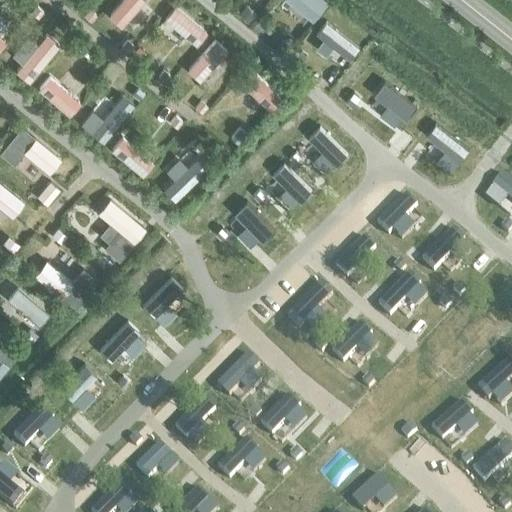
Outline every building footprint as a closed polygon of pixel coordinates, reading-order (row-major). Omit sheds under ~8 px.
[(143,0),(121,0),(108,15),(121,26),(143,0)] [(287,0),(313,20),(328,0),(287,0)] [(164,18),(196,44),(207,31),(174,5),(164,18)] [(350,64),(360,52),(326,25),(316,38),(323,44),(316,53),(326,61),(333,52),(350,64)] [(47,33),(16,71),(28,81),(59,43),(47,33)] [(199,80),(227,50),(215,38),(187,69),(199,80)] [(235,77),(271,110),(282,98),(247,65),(235,77)] [(48,76),(38,88),(70,115),(80,103),(48,76)] [(416,101),(383,76),(374,89),(380,94),(371,106),(393,123),(402,111),(406,114),(416,101)] [(125,87),(101,119),(114,129),(139,97),(125,87)] [(469,144),(435,118),(426,131),(444,145),(435,156),(451,168),(469,144)] [(62,163),(23,130),(0,157),(14,169),(24,157),(49,178),(62,163)] [(320,131),(309,142),(322,156),(313,165),(325,178),(335,168),(337,170),(348,160),(320,131)] [(121,136),(111,149),(143,175),(153,163),(121,136)] [(198,155),(162,189),(174,201),(209,166),(198,155)] [(284,168),(273,179),(286,193),(277,202),(289,214),(299,205),(302,207),(312,197),(284,168)] [(511,179),(501,171),(491,183),(492,184),(484,194),(500,206),(508,196),(511,199),(511,179)] [(0,182),(0,207),(12,217),(24,201),(0,182)] [(416,202),(406,192),(377,221),(388,232),(391,228),(401,238),(414,224),(404,214),(416,202)] [(111,201),(98,217),(110,227),(100,239),(109,247),(104,252),(119,264),(134,247),(147,232),(111,201)] [(245,207),(234,218),(247,231),(238,240),(250,253),(260,243),(262,245),(273,235),(245,207)] [(464,237),(452,226),(422,258),(433,268),(446,255),(456,264),(468,251),(459,242),(464,237)] [(363,233),(334,263),(346,274),(356,263),(366,272),(378,260),(369,251),(375,245),(363,233)] [(46,260),(34,274),(74,307),(97,279),(82,268),(71,281),(46,260)] [(420,282),(408,271),(378,303),(390,314),(405,297),(415,306),(427,293),(418,284),(420,282)] [(183,293),(172,281),(144,310),(164,330),(177,317),(168,308),(183,293)] [(7,297),(38,324),(48,312),(17,286),(7,297)] [(333,301),(322,291),(288,325),(299,336),(305,330),(314,339),(327,326),(318,317),(333,301)] [(129,326),(100,354),(112,366),(124,353),(132,361),(146,347),(138,338),(140,337),(129,326)] [(372,341),(359,330),(332,360),(344,370),(356,357),(366,366),(379,353),(369,344),(372,341)] [(0,380),(21,356),(0,338),(0,380)] [(511,376),(511,353),(476,384),(487,397),(492,394),(500,404),(511,393),(511,388),(506,381),(511,376)] [(258,372),(247,361),(217,393),(228,403),(239,391),(249,401),(262,388),(252,379),(258,372)] [(97,380),(84,367),(60,391),(83,413),(96,400),(86,390),(97,380)] [(472,411),(461,398),(429,425),(440,438),(455,426),(464,436),(478,424),(469,413),(472,411)] [(300,413),(288,402),(261,431),(272,442),(284,429),(295,438),(307,424),(297,416),(300,413)] [(215,417),(204,406),(174,435),(185,446),(188,443),(197,452),(210,439),(202,430),(215,417)] [(42,413),(13,443),(25,454),(38,440),(47,449),(60,436),(51,427),(53,424),(42,413)] [(511,453),(511,447),(504,439),(471,467),(482,480),(511,453)] [(256,457),(244,446),(217,475),(229,486),(241,472),(251,482),(263,468),(254,459),(256,457)] [(179,470),(158,450),(136,473),(148,485),(157,475),(166,484),(179,470)] [(0,472),(0,504),(10,511),(15,511),(23,502),(9,491),(18,480),(3,469),(0,472)] [(379,472),(353,496),(363,507),(375,497),(384,507),(398,494),(389,485),(390,484),(379,472)] [(131,502),(119,491),(99,511),(136,511),(137,511),(129,504),(131,502)] [(209,506),(197,495),(181,511),(210,511),(207,509),(209,506)]
